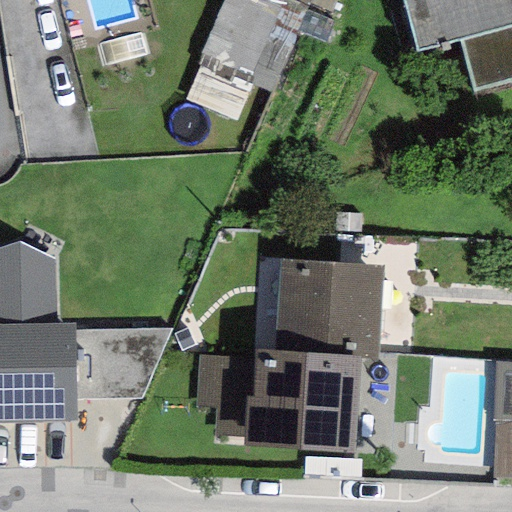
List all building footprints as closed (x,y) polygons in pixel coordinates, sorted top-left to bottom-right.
[(270,94),(307,8),(289,0),(224,0),(197,63),(200,64),(184,101),(235,122),(250,86),(270,94)] [(511,0),(400,0),(414,52),(459,40),(511,26),(511,0)] [(511,26),(459,40),(473,91),(511,80),(511,26)] [(18,243),(0,248),(0,423),(75,422),(74,324),(55,323),(53,260),(18,243)] [(382,266),(278,260),(272,354),(359,359),(376,360),(382,266)] [(353,453),(359,359),(272,354),(254,353),(253,358),(197,354),(194,406),(213,407),(212,434),(242,436),(241,447),(353,453)] [(511,364),(495,363),(490,477),(511,478),(511,364)]
